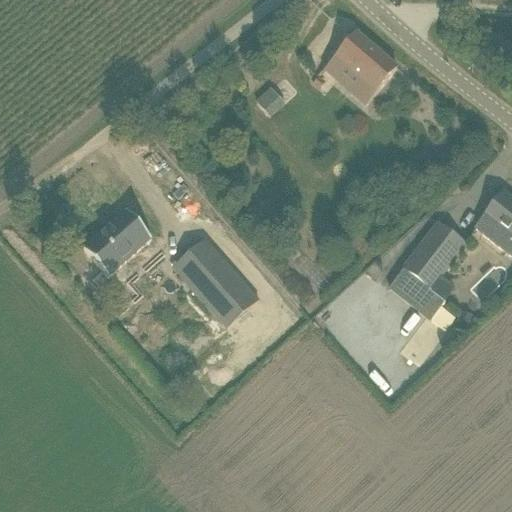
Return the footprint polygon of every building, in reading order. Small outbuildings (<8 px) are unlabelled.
[(357,37),(325,74),(339,86),(350,74),(376,97),(397,72),(357,37)] [(270,91),(256,105),(270,120),(284,107),(270,91)] [(511,257),(511,203),(503,196),(474,232),(510,260),(511,257)] [(126,216),(84,253),(108,280),(150,243),(126,216)] [(438,228),(404,273),(430,293),(465,248),(438,228)] [(259,305),(205,244),(205,243),(173,271),(227,333),(259,305)] [(389,293),(430,325),(445,305),(430,293),(404,273),(389,293)]
